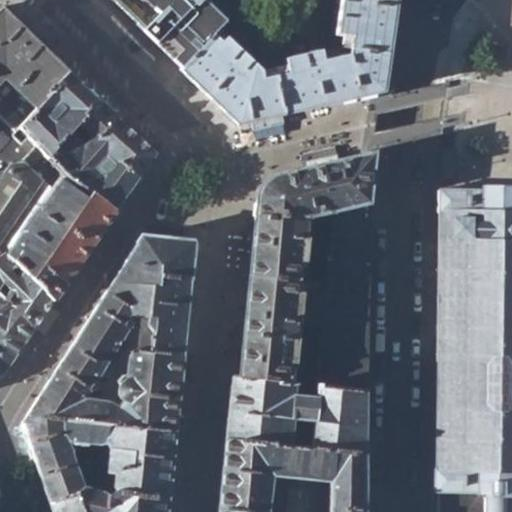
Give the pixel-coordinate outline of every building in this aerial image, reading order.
[(107,0),(118,10),(120,8),(182,69),(218,33),(249,0),(107,0)] [(338,0),(332,51),(283,63),(285,77),(261,82),(259,74),(218,33),(182,69),(179,72),(236,128),(356,100),(378,94),(391,0),(338,0)] [(0,8),(0,118),(15,132),(18,129),(68,73),(0,8)] [(80,85),(68,73),(18,129),(35,147),(46,160),(97,101),(80,85)] [(154,156),(97,101),(46,160),(61,175),(62,176),(62,175),(113,214),(128,192),(154,156)] [(0,118),(0,179),(11,165),(24,164),(22,162),(35,147),(18,129),(15,132),(0,118)] [(288,340),(292,341),(294,324),(322,327),(315,386),(360,392),(365,202),(371,153),(274,177),(255,200),(237,375),(237,378),(283,383),(288,340)] [(24,164),(11,165),(0,179),(0,257),(1,257),(0,255),(0,241),(42,182),(24,164)] [(53,301),(113,214),(62,175),(62,176),(61,175),(51,190),(42,182),(0,241),(0,255),(1,257),(6,254),(53,301)] [(511,511),(511,189),(480,189),(480,192),(444,192),(436,192),(436,197),(436,205),(436,212),(438,212),(438,215),(440,215),(439,238),(437,238),(437,245),(439,245),(439,266),(437,266),(437,272),(439,272),(438,294),(436,294),(436,299),(438,299),(438,323),(435,323),(435,328),(437,328),(437,351),(435,351),(435,355),(437,355),(437,379),(434,379),(434,386),(436,386),(436,408),(434,408),(433,415),(436,415),(436,436),(433,436),(433,439),(433,443),(435,443),(435,464),(433,464),(432,468),(431,468),(431,476),(433,476),(433,484),(431,484),(431,492),(434,492),(433,511),(511,511)] [(139,237),(93,308),(123,330),(129,323),(136,323),(139,327),(132,333),(129,352),(178,359),(184,303),(190,244),(139,237)] [(35,327),(53,301),(6,254),(1,257),(0,257),(0,294),(7,301),(34,327),(35,327)] [(0,377),(1,377),(34,327),(7,301),(0,306),(0,377)] [(93,308),(25,416),(64,421),(77,400),(83,391),(90,392),(93,390),(94,385),(90,380),(123,330),(93,308)] [(170,435),(178,359),(129,352),(124,356),(121,377),(117,376),(111,382),(114,387),(119,403),(114,409),(106,404),(77,400),(64,421),(83,423),(170,435)] [(283,383),(237,378),(230,377),(224,439),(360,456),(360,392),(315,386),(313,386),(312,398),(298,396),(300,385),(283,383)] [(20,425),(38,477),(76,464),(70,443),(87,446),(88,436),(81,435),(83,423),(64,421),(25,416),(20,425)] [(165,498),(170,435),(83,423),(81,435),(88,436),(87,446),(91,443),(106,445),(109,453),(106,485),(112,486),(114,492),(165,498)] [(221,468),(221,469),(217,511),(359,511),(360,456),(224,439),(221,468)] [(163,511),(165,498),(114,492),(110,496),(84,487),(76,464),(38,477),(50,511),(163,511)]
